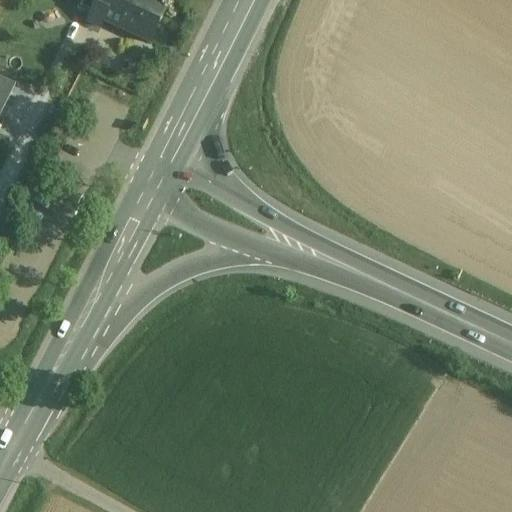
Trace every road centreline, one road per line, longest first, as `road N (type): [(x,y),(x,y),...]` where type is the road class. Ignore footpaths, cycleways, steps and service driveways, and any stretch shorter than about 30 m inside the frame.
road 1 (motorway): [(363,271),(218,177),(169,156)]
road 2 (motorway): [(81,320),(169,268),(267,248)]
road 3 (primary): [(169,156),(245,0)]
road 4 (motorway): [(363,271),(511,345)]
road 5 (primary): [(14,453),(81,320)]
road 6 (primary): [(81,320),(147,194)]
road 7 (motorway): [(147,194),(267,248)]
road 8 (residential): [(14,453),(122,511)]
